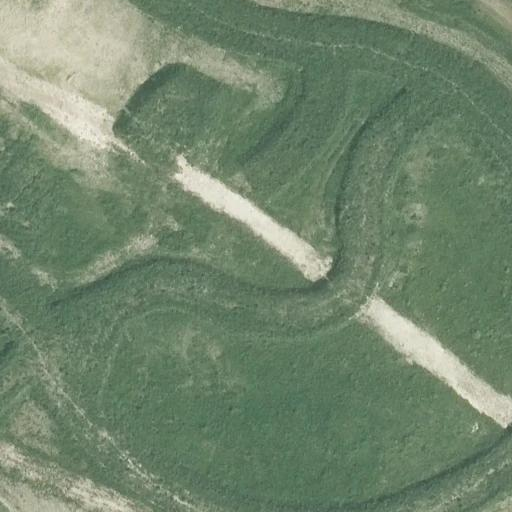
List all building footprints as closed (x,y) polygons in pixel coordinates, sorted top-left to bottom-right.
[(32,0),(43,13),(55,4),(52,0),(32,0)] [(98,71),(85,96),(100,104),(109,86),(138,102),(164,52),(133,36),(111,78),(98,71)] [(428,157),(427,187),(475,189),(475,178),(478,179),(478,159),(428,157)] [(405,210),(404,232),(407,232),(407,250),(453,251),(453,231),(450,231),(451,221),(451,212),(405,210)] [(511,214),(493,220),(511,281),(511,214)] [(400,287),(399,296),(424,298),(423,309),(445,312),(446,298),(451,298),(453,268),(428,265),(427,277),(403,274),(402,287),(400,287)] [(378,339),(370,348),(389,365),(397,355),(403,360),(423,337),(420,333),(422,330),(410,320),(408,323),(391,308),(378,323),(379,324),(371,333),(378,339)] [(511,322),(492,316),(487,328),(498,332),(491,352),(511,359),(511,335),(511,331),(511,322)] [(157,326),(151,357),(179,362),(177,374),(195,377),(201,339),(185,337),(186,331),(157,326)] [(206,359),(202,384),(212,386),(213,382),(255,389),(260,356),(221,350),(219,362),(206,359)] [(311,365),(291,369),(299,414),(321,410),(319,395),(348,390),(340,350),(321,354),(321,357),(310,359),(311,365)] [(472,367),(468,380),(491,388),(495,378),(511,383),(511,359),(491,352),(484,372),(472,367)] [(431,421),(421,427),(434,451),(444,445),(448,452),(458,446),(458,447),(476,438),(455,400),(428,415),(431,421)] [(158,406),(151,427),(158,430),(157,434),(171,439),(170,442),(192,449),(193,446),(209,451),(218,420),(201,415),(200,420),(158,406)] [(400,423),(374,438),(396,478),(422,464),(400,423)] [(227,440),(224,471),(272,475),(273,466),(286,467),(288,442),(274,440),(273,444),(227,440)] [(302,454),(301,490),(349,490),(350,454),(302,454)] [(52,470),(33,488),(55,511),(62,511),(91,484),(89,481),(88,481),(74,466),(61,479),(52,470)] [(91,484),(62,511),(98,511),(108,502),(97,490),(94,487),(92,485),(91,484)]
